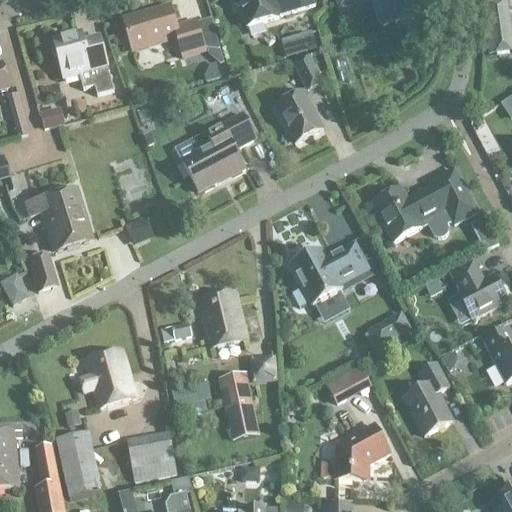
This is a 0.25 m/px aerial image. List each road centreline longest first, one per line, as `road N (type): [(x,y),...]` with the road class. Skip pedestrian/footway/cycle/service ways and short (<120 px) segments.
road 1 (residential): [(0,354),(445,108),(462,80),(459,0)]
road 2 (residential): [(412,511),(411,500),(511,438)]
